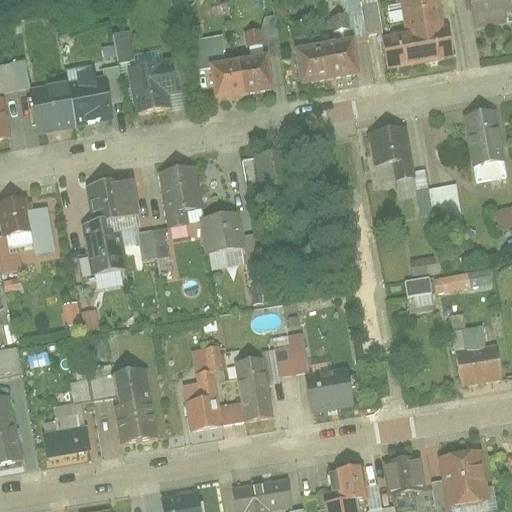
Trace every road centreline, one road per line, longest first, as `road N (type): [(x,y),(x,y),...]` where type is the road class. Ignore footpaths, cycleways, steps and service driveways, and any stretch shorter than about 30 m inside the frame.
road 1 (residential): [(511,83),(0,177)]
road 2 (residential): [(511,411),(0,500)]
